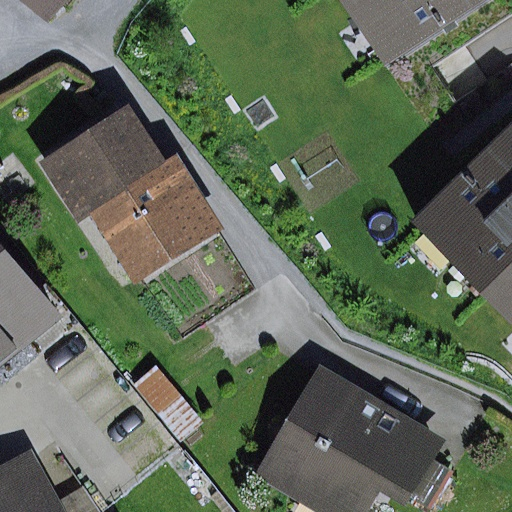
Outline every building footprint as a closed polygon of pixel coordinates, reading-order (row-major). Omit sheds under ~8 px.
[(20,0),(47,22),(65,0),(20,0)] [(341,0),(383,65),(484,0),(341,0)] [(476,62),(465,47),(433,69),(456,103),(489,81),(476,62)] [(122,104),(34,160),(78,229),(93,219),(131,279),(216,226),(170,154),(159,162),(122,104)] [(511,122),(415,215),(511,315),(511,122)] [(0,249),(0,363),(56,319),(0,249)] [(154,365),(131,385),(178,443),(202,424),(154,365)] [(411,511),(448,442),(314,371),(255,484),(308,511),(370,511),(378,497),(406,511),(411,511)] [(56,511),(34,462),(0,477),(0,511),(56,511)]
